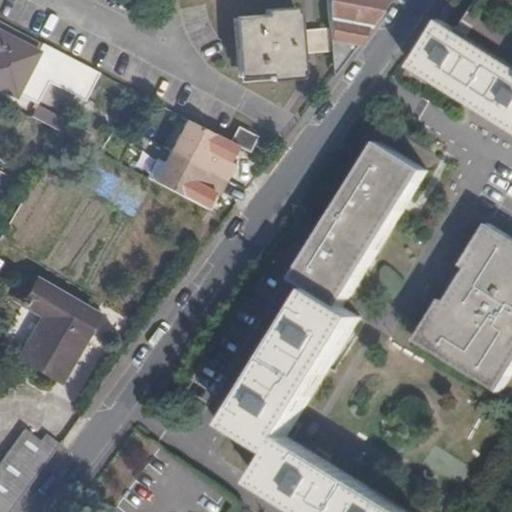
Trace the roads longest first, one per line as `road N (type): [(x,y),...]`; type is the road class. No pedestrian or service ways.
road 1 (residential): [(48,511),(127,415),(305,139),(409,0)]
road 2 (unknown): [(511,160),(366,57)]
